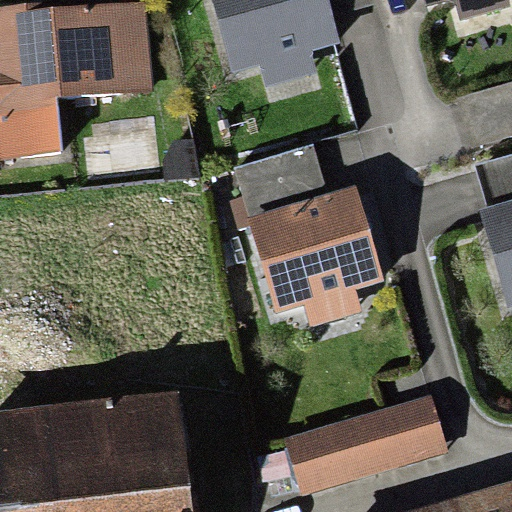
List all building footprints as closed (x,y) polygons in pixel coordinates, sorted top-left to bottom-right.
[(323,0),(210,0),(231,77),(337,48),(323,0)] [(424,0),(428,15),(493,0),(424,0)] [(144,27),(0,31),(0,121),(147,116),(144,27)] [(511,77),(458,93),(473,147),(511,136),(511,77)] [(242,168),(255,216),(335,193),(322,146),(242,168)] [(335,193),(255,216),(284,316),(386,284),(355,186),(335,193)] [(511,204),(481,213),(511,318),(511,204)] [(0,350),(0,511),(184,511),(174,430),(54,444),(43,345),(0,350)] [(430,415),(286,451),(298,497),(442,460),(430,415)]
